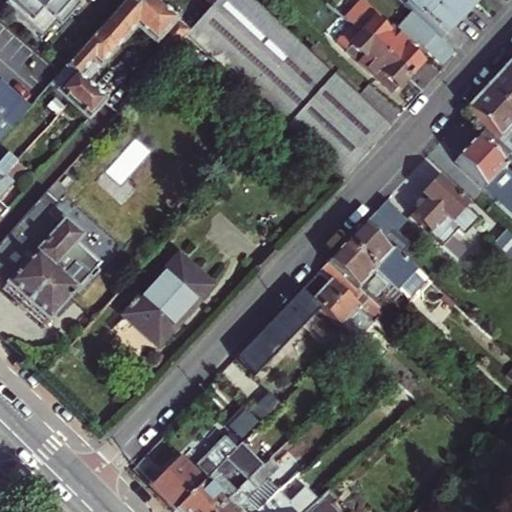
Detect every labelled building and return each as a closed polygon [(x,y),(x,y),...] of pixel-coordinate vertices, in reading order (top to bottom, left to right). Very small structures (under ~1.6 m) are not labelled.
[(0,0),(0,2),(39,38),(55,20),(59,23),(76,3),(72,0),(0,0)] [(135,26),(168,54),(179,41),(185,34),(187,32),(151,0),(122,0),(57,74),(50,81),(48,84),(86,118),(101,101),(76,79),(93,61),(99,67),(135,26)] [(359,98),(254,0),(214,0),(212,4),(187,32),(185,34),(275,119),(285,127),(341,180),(390,127),(386,123),(359,98)] [(478,4),(473,0),(405,0),(403,3),(444,41),(478,4)] [(363,1),(347,19),(356,27),(410,78),(422,65),(408,52),(412,47),(424,49),(441,65),(454,51),(444,41),(403,3),(385,22),(363,1)] [(410,78),(356,27),(341,43),(382,81),(387,77),(399,89),(410,78)] [(511,57),(502,68),(511,77),(511,57)] [(511,77),(502,68),(484,87),(511,113),(511,77)] [(0,138),(29,106),(0,82),(0,138)] [(371,86),(359,98),(386,123),(397,112),(371,86)] [(465,108),(486,128),(511,152),(511,113),(484,87),(465,108)] [(275,119),(259,137),(268,145),(285,127),(275,119)] [(511,152),(486,128),(475,139),(511,173),(511,152)] [(511,173),(475,139),(455,161),(503,205),(511,196),(511,173)] [(0,217),(7,210),(0,203),(0,193),(10,182),(2,175),(0,177),(0,217)] [(436,179),(420,197),(422,200),(413,210),(415,212),(411,216),(458,260),(466,250),(451,235),(472,213),(436,179)] [(104,263),(50,213),(59,202),(46,191),(0,242),(0,277),(8,285),(7,286),(46,323),(104,263)] [(390,196),(376,212),(394,228),(407,214),(390,196)] [(376,212),(367,222),(400,252),(409,243),(394,228),(376,212)] [(367,222),(346,244),(407,301),(428,278),(400,252),(367,222)] [(511,236),(505,230),(494,242),(511,258),(511,236)] [(407,301),(346,244),(320,271),(330,281),(375,323),(382,330),(411,304),(407,301)] [(127,316),(158,346),(198,302),(200,304),(214,288),(180,256),(127,316)] [(375,323),(330,281),(310,301),(317,309),(333,323),(348,337),(396,383),(406,392),(420,405),(421,404),(432,393),(380,345),(374,350),(361,338),(375,323)] [(306,298),(285,321),(311,346),(333,323),(317,309),(310,301),(306,298)] [(396,383),(375,402),(384,412),(406,392),(396,383)] [(430,413),(442,402),(432,393),(421,404),(430,413)] [(181,457),(149,487),(148,488),(171,511),(236,448),(224,436),(191,467),(181,457)] [(171,511),(214,511),(242,484),(253,474),(243,463),(253,452),(242,442),(236,448),(171,511)] [(242,484),(214,511),(256,511),(278,490),(267,479),(277,468),(269,459),(253,474),(242,484)] [(305,511),(314,504),(300,490),(288,501),(278,490),(256,511),(305,511)] [(305,511),(338,511),(333,506),(338,501),(328,491),(314,504),(305,511)]
